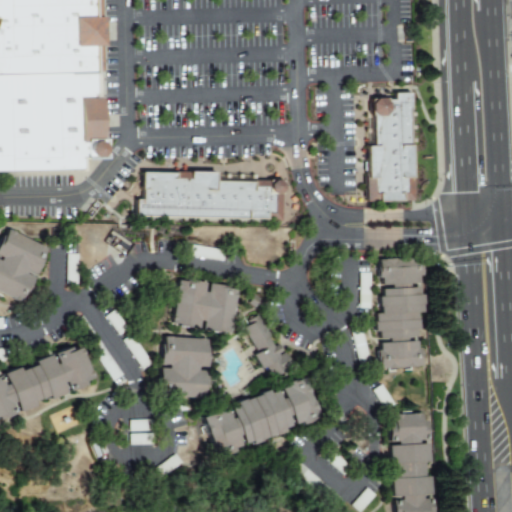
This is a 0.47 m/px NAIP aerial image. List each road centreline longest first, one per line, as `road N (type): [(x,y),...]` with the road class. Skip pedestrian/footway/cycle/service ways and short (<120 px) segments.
road 1 (residential): [(83,300),(137,385),(113,417),(108,442),(140,458),(164,450),(165,421),(131,398)]
road 2 (primary): [(457,228),(475,511)]
road 3 (primary): [(499,213),(488,0)]
road 4 (primary): [(453,79),(456,215)]
